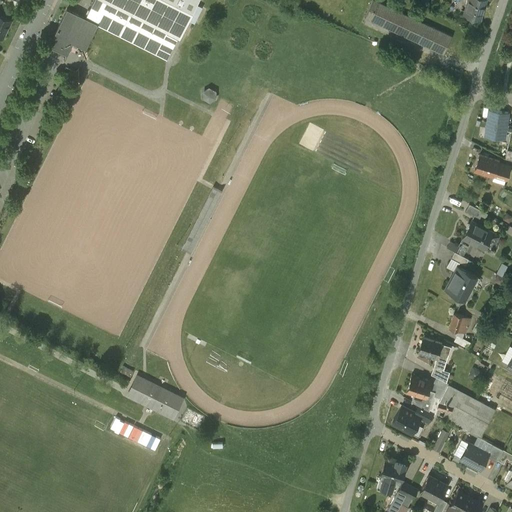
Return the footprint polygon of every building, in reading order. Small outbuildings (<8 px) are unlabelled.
[(94,0),(90,9),(89,9),(86,14),(88,15),(87,17),(86,17),(90,20),(97,23),(163,55),(163,56),(167,58),(179,33),(180,34),(196,0),(94,0)] [(452,35),(375,0),(372,0),(365,17),(444,54),(452,35)] [(467,0),(464,13),(480,18),(486,0),(467,0)] [(64,46),(68,40),(85,48),(97,23),(90,20),(86,17),(67,8),(55,33),(56,34),(50,46),(67,54),(69,49),(64,46)] [(11,19),(0,14),(0,35),(3,37),(11,19)] [(202,91),(202,99),(211,103),(218,98),(217,89),(209,86),(202,91)] [(508,112),(489,109),(485,135),(504,138),(505,130),(506,125),(508,112)] [(499,159),(480,153),(475,170),(494,176),(494,175),(507,178),(511,165),(498,162),(499,159)] [(222,190),(213,185),(182,247),(191,251),(222,190)] [(483,211),(470,204),(466,210),(480,217),(483,211)] [(493,232),(471,220),(462,237),(463,237),(484,249),(486,246),(490,248),(492,249),(493,247),(499,235),(493,232)] [(460,246),(451,240),(447,247),(455,251),(457,252),(460,246)] [(457,252),(455,251),(452,257),(466,265),(469,258),(457,252)] [(477,275),(458,265),(446,288),(465,298),(463,297),(475,275),(476,276),(477,275)] [(463,315),(454,312),(449,327),(459,330),(463,315)] [(463,315),(459,330),(465,332),(470,317),(463,315)] [(442,341),(424,336),(419,351),(437,356),(434,365),(444,368),(449,353),(442,351),(443,346),(440,345),(442,341)] [(133,371),(123,365),(120,370),(131,376),(133,371)] [(444,368),(434,365),(431,373),(446,381),(450,370),(444,368)] [(431,380),(412,374),(407,391),(414,393),(412,400),(429,409),(435,391),(429,388),(431,380)] [(180,396),(137,375),(132,385),(138,388),(133,397),(170,415),(180,396)] [(482,401),(448,384),(440,399),(436,412),(481,436),(489,422),(475,414),(482,401)] [(420,412),(402,406),(397,422),(415,428),(420,412)] [(204,416),(187,408),(181,421),(198,429),(204,416)] [(441,450),(450,430),(443,427),(434,447),(441,450)] [(469,442),(460,458),(480,468),(487,455),(489,452),(488,452),(469,442)] [(493,443),(488,452),(489,452),(487,455),(497,461),(498,459),(503,449),(493,443)] [(511,453),(503,449),(498,459),(504,463),(507,457),(511,460),(511,453)] [(390,459),(386,458),(381,475),(377,487),(394,492),(400,481),(406,462),(391,457),(390,459)] [(448,484),(429,474),(420,490),(429,495),(429,494),(439,500),(438,500),(439,500),(441,497),(448,484)] [(411,485),(402,481),(398,491),(405,495),(406,494),(411,485)] [(411,485),(406,494),(413,497),(418,488),(411,485)] [(477,511),(483,502),(458,489),(447,511),(464,511),(465,511),(464,511),(477,511)] [(398,491),(388,509),(394,511),(396,511),(405,495),(398,491)] [(439,500),(433,511),(441,511),(447,501),(441,497),(439,500)]
